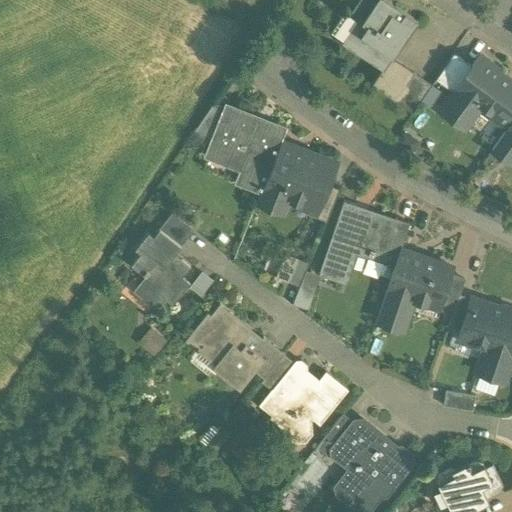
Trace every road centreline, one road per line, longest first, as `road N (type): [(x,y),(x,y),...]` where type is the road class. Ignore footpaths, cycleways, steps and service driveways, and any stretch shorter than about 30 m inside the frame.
road 1 (residential): [(511,431),(418,417),(233,273)]
road 2 (residential): [(511,235),(251,66)]
